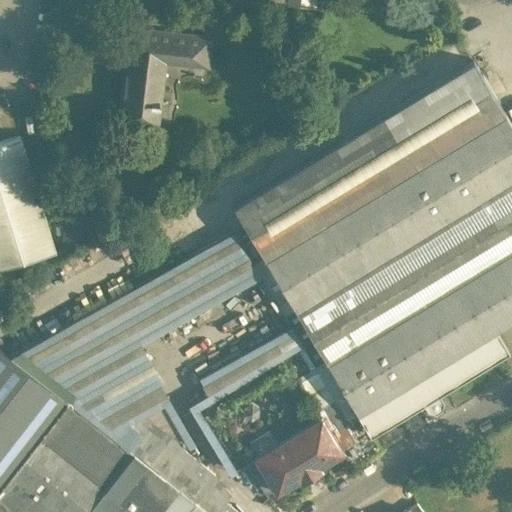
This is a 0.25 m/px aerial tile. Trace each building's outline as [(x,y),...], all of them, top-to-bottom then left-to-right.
[(209,36),(131,27),(120,119),(137,121),(138,116),(156,118),(163,59),(206,64),(209,36)] [(473,58),(233,203),(264,255),(265,255),(504,110),(473,58)] [(511,123),(504,110),(265,255),(357,410),(495,327),(511,316),(511,123)] [(20,134),(0,140),(0,266),(55,249),(29,163),(20,134)] [(92,206),(62,208),(64,239),(95,236),(92,206)] [(10,354),(56,390),(136,345),(260,275),(234,229),(10,354)] [(357,410),(265,255),(264,255),(253,262),(289,321),(304,346),(335,399),(336,398),(348,420),(353,428),(364,421),(357,410)] [(214,400),(304,346),(289,321),(199,375),(214,400)] [(495,327),(357,410),(364,421),(370,431),(423,399),(427,405),(434,407),(440,404),(442,396),(438,390),(507,348),(495,327)] [(39,436),(68,399),(56,390),(10,354),(0,345),(0,485),(10,474),(39,436)] [(206,466),(136,345),(56,390),(68,399),(129,448),(153,419),(171,433),(184,443),(182,447),(206,466)] [(335,399),(315,411),(319,417),(320,417),(328,431),(329,431),(348,420),(336,398),(335,399)] [(129,448),(68,399),(39,436),(104,487),(133,451),(129,448)] [(319,417),(278,442),(279,445),(258,457),(276,487),(276,488),(340,449),(329,431),(328,431),(320,417),(319,417)] [(153,419),(129,448),(133,451),(148,462),(171,433),(153,419)] [(347,426),(338,432),(346,445),(355,440),(347,426)] [(184,443),(171,433),(148,462),(196,500),(216,473),(206,466),(182,447),(184,443)] [(84,511),(104,487),(39,436),(10,474),(57,511),(84,511)] [(104,487),(84,511),(186,511),(196,500),(148,462),(133,451),(104,487)] [(258,457),(257,456),(247,462),(266,493),(276,487),(258,457)] [(57,511),(10,474),(0,485),(0,507),(6,511),(57,511)] [(240,511),(224,499),(214,511),(240,511)] [(211,511),(196,500),(186,511),(211,511)] [(424,511),(417,501),(407,508),(406,507),(399,511),(424,511)]
